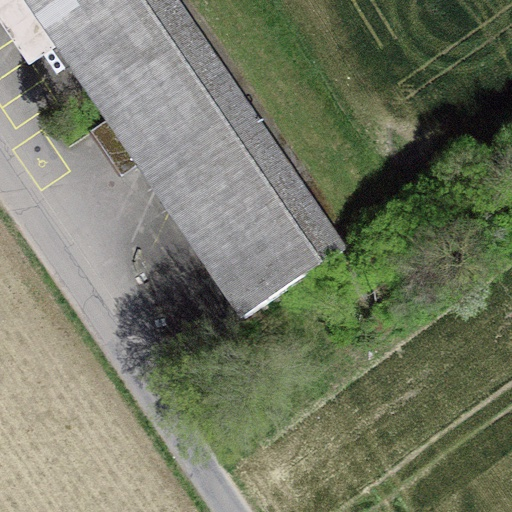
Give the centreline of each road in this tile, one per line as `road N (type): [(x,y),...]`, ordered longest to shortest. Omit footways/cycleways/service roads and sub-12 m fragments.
road 1 (unclassified): [(232,511),(77,285)]
road 2 (unclassified): [(0,161),(77,285)]
